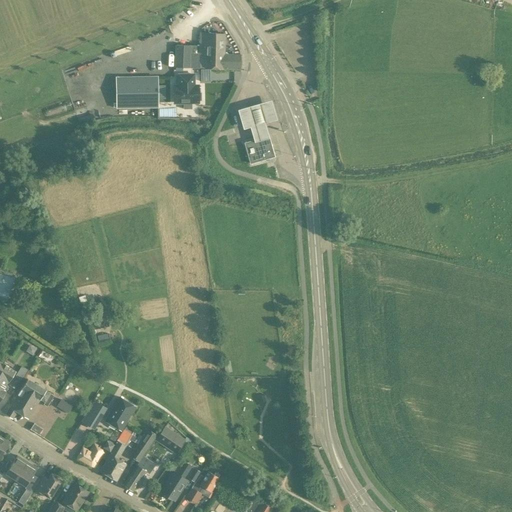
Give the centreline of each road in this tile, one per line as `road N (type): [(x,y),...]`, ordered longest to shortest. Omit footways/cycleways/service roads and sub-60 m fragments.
road 1 (secondary): [(368,511),(340,470),(323,419),(303,131),(293,101),(228,0)]
road 2 (residential): [(0,419),(108,484)]
